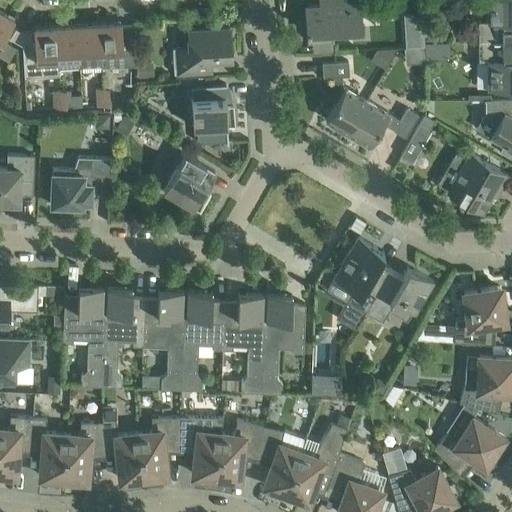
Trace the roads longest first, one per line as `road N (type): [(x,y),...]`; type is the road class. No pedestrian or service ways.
road 1 (residential): [(274,148),(227,241),(207,251),(0,242)]
road 2 (residential): [(511,242),(457,243),(274,148)]
road 3 (residential): [(274,148),(265,0)]
